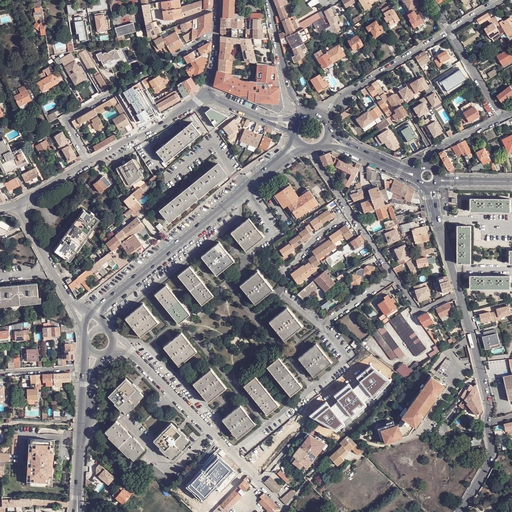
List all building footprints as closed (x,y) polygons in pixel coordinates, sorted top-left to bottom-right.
[(181,7),(179,0),(173,0),(162,2),(162,6),(163,10),(163,11),(181,8),(181,7)] [(212,0),(204,0),(204,9),(213,7),(213,1),(212,0)] [(234,0),(224,0),(224,18),(232,18),(233,18),(234,14),(234,0)] [(282,21),(288,18),(283,5),(287,4),(287,3),(285,0),(274,0),(280,16),(282,21)] [(371,6),(370,5),(368,1),(367,0),(358,0),(359,2),(365,10),(371,6)] [(419,3),(417,0),(410,0),(406,3),(410,9),(411,8),(413,11),(414,11),(420,7),(418,4),(419,3)] [(202,10),(202,1),(184,6),(186,16),(202,10)] [(142,5),(146,25),(150,24),(153,23),(153,11),(154,8),(160,7),(161,10),(163,10),(162,6),(162,2),(159,2),(154,3),(149,4),(142,5)] [(68,15),(71,14),(76,14),(74,4),(67,5),(68,15)] [(390,5),(382,10),(385,17),(388,22),(389,21),(391,24),(395,22),(396,23),(400,21),(390,5)] [(182,17),(181,8),(163,11),(164,20),(182,18),(182,17)] [(333,17),(329,8),(324,11),(326,15),(328,20),(330,25),(333,23),(335,22),(333,17)] [(413,11),(408,14),(411,19),(417,16),(414,11),(413,11)] [(212,20),(212,12),(203,15),(186,22),(180,24),(182,30),(184,29),(193,27),(193,26),(198,26),(198,37),(212,29),(212,20)] [(351,16),(355,23),(361,18),(358,12),(351,16)] [(95,14),(98,31),(110,29),(108,16),(104,17),(104,13),(95,14)] [(319,13),(310,18),(313,23),(322,18),(319,13)] [(488,13),(477,19),(480,24),(489,18),(490,17),(488,13)] [(418,14),(417,16),(411,19),(409,20),(414,27),(417,25),(422,22),(423,22),(418,14)] [(282,21),(283,24),(286,33),(288,37),(294,33),(301,30),(304,28),(313,23),(310,18),(299,24),(295,15),(288,18),(282,21)] [(313,23),(320,33),(324,30),(331,26),(330,25),(328,20),(326,15),(322,18),(313,23)] [(226,27),(232,28),(232,18),(224,18),(221,17),(221,22),(221,27),(226,27)] [(511,19),(511,17),(504,21),(503,20),(500,22),(508,37),(511,34),(511,19)] [(243,28),(243,18),(233,18),(232,18),(232,28),(239,28),(243,28)] [(261,18),(253,18),(253,29),(262,29),(262,24),(261,24),(261,18)] [(45,33),(44,22),(41,22),(40,24),(37,21),(34,25),(39,29),(41,27),(42,30),(43,29),(43,33),(45,33)] [(383,32),(380,26),(376,21),(366,27),(369,31),(370,30),(373,35),(374,36),(376,37),(377,36),(379,35),(383,32)] [(115,28),(118,37),(122,36),(136,32),(133,23),(115,28)] [(334,33),(336,37),(338,36),(338,35),(337,32),(334,27),(333,23),(330,25),(331,26),(332,28),(334,33)] [(494,23),(492,24),(485,29),(491,37),(499,32),(495,25),(494,23)] [(151,29),(147,31),(148,37),(151,35),(159,32),(160,32),(161,32),(159,26),(158,27),(155,28),(151,29)] [(329,31),(332,28),(331,26),(324,30),(320,33),(321,36),(329,31)] [(254,34),(252,34),(252,38),(263,39),(264,30),(255,29),(254,34)] [(182,46),(184,45),(176,31),(175,30),(169,34),(178,49),(180,47),(182,46)] [(187,43),(192,40),(193,30),(186,34),(183,36),(187,43)] [(293,50),(300,46),(304,43),(306,42),(301,30),(294,33),(288,37),(280,39),(282,44),(285,43),(290,41),(293,50)] [(163,48),(167,55),(171,53),(167,45),(162,37),(159,32),(151,35),(154,42),(156,45),(153,46),(158,54),(162,51),(161,49),(163,48)] [(501,35),(499,32),(491,37),(493,41),(501,35)] [(169,34),(162,37),(167,45),(173,42),(169,34)] [(220,41),(220,42),(231,43),(229,60),(233,60),(235,61),(238,61),(239,61),(241,61),(246,62),(251,62),(254,63),(256,63),(251,39),(247,38),(246,38),(243,38),(239,38),(232,37),(231,37),(222,36),(221,36),(220,39),(220,41)] [(357,36),(352,39),(349,41),(354,49),(357,47),(357,48),(362,45),(357,36)] [(499,47),(500,50),(507,45),(502,36),(500,37),(504,44),(499,47)] [(208,51),(211,50),(211,45),(211,41),(198,48),(200,51),(197,53),(199,57),(202,55),(208,51)] [(171,53),(177,49),(173,42),(167,45),(171,53)] [(220,51),(219,59),(221,59),(229,60),(231,43),(220,42),(220,44),(220,48),(220,51)] [(300,46),(305,56),(308,54),(309,53),(304,43),(300,46)] [(331,50),(327,53),(333,62),(345,55),(343,52),(341,48),(339,45),(336,47),(335,48),(331,50)] [(298,61),(301,59),(305,56),(300,46),(293,50),(296,56),(298,61)] [(126,57),(122,50),(122,48),(116,51),(115,49),(109,51),(107,52),(105,52),(104,53),(103,54),(101,52),(96,54),(99,60),(101,60),(104,66),(106,65),(108,70),(112,68),(114,73),(121,70),(120,68),(117,62),(126,57)] [(511,60),(511,53),(509,49),(499,55),(501,59),(499,60),(501,63),(503,66),(511,60)] [(315,54),(317,59),(323,68),(324,68),(327,66),(333,62),(327,53),(324,55),(321,50),(315,54)] [(437,56),(438,57),(442,62),(444,61),(450,58),(446,51),(442,53),(441,54),(437,56)] [(85,63),(91,60),(86,52),(80,55),(83,59),(85,63)] [(196,59),(192,52),(184,57),(186,59),(188,63),(191,62),(196,59)] [(428,57),(425,52),(420,54),(415,57),(419,63),(428,57)] [(60,60),(61,63),(62,62),(65,67),(75,61),(71,53),(60,60)] [(207,63),(202,55),(199,57),(196,59),(191,62),(193,66),(187,70),(190,75),(194,73),(195,75),(204,70),(201,66),(207,63)] [(429,60),(428,57),(419,63),(419,64),(420,66),(426,62),(429,60)] [(438,67),(443,65),(442,62),(438,57),(434,60),(438,67)] [(221,59),(220,71),(229,73),(232,73),(233,60),(229,60),(221,59)] [(94,65),(91,60),(85,63),(88,68),(94,65)] [(75,61),(65,67),(67,71),(78,65),(77,64),(75,61)] [(260,63),(257,63),(256,78),(257,78),(256,81),(249,80),(249,82),(249,90),(248,98),(278,111),(283,108),(282,100),(278,79),(277,74),(277,72),(276,65),(273,65),(269,65),(268,64),(260,63)] [(67,71),(73,80),(83,74),(80,70),(78,65),(67,71)] [(37,83),(43,92),(59,82),(53,73),(50,66),(43,71),(44,72),(39,75),(42,80),(37,83)] [(459,69),(458,67),(439,79),(447,93),(467,81),(465,79),(466,79),(460,69),(459,69)] [(107,90),(108,89),(96,69),(94,70),(95,72),(93,72),(103,89),(105,87),(107,90)] [(220,71),(219,70),(217,76),(215,83),(248,98),(249,90),(249,82),(249,80),(249,79),(249,76),(250,76),(234,74),(232,73),(229,73),(220,71)] [(491,78),(497,74),(494,70),(488,73),(491,78)] [(58,71),(54,73),(59,82),(63,80),(58,71)] [(83,74),(73,80),(75,85),(86,79),(83,74)] [(318,92),(329,86),(323,76),(321,77),(319,74),(311,80),(318,92)] [(148,77),(142,81),(147,90),(153,86),(156,92),(165,87),(161,81),(162,80),(160,75),(150,81),(148,77)] [(183,82),(177,85),(180,91),(184,97),(190,94),(196,90),(197,87),(191,77),(183,82)] [(423,77),(418,79),(424,89),(425,90),(432,86),(431,84),(428,86),(423,77)] [(418,79),(411,84),(414,89),(411,91),(414,96),(424,89),(418,79)] [(447,93),(439,79),(435,81),(444,95),(447,93)] [(142,81),(115,96),(131,123),(149,113),(148,112),(157,106),(156,105),(153,99),(147,90),(142,81)] [(376,81),(371,84),(372,85),(375,90),(380,87),(376,81)] [(93,93),(99,90),(96,83),(90,86),(93,93)] [(511,97),(511,95),(511,84),(510,86),(507,88),(504,90),(497,96),(502,103),(508,99),(511,97)] [(378,93),(376,90),(375,90),(372,85),(369,87),(367,89),(373,96),(378,93)] [(408,86),(399,91),(404,100),(409,97),(410,99),(414,97),(414,96),(411,91),(408,86)] [(380,87),(375,90),(376,90),(378,93),(380,97),(382,99),(384,102),(388,100),(389,103),(397,98),(395,94),(394,93),(387,97),(380,87)] [(434,92),(436,91),(435,89),(434,89),(433,90),(427,93),(424,96),(425,97),(426,100),(428,99),(427,97),(434,92)] [(19,106),(27,102),(31,100),(26,90),(21,93),(15,96),(19,106)] [(156,105),(157,106),(158,108),(160,111),(181,99),(180,99),(184,97),(180,91),(156,105)] [(428,99),(433,107),(440,102),(434,92),(427,97),(428,99)] [(399,101),(400,103),(403,102),(398,93),(395,94),(397,98),(398,100),(399,101)] [(119,104),(114,97),(113,97),(94,109),(96,112),(105,107),(106,109),(113,105),(114,107),(115,106),(119,104)] [(421,104),(413,109),(419,117),(429,111),(425,104),(428,102),(426,100),(425,97),(419,101),(421,104)] [(389,103),(394,110),(402,106),(400,103),(399,101),(398,100),(397,98),(389,103)] [(382,108),(386,105),(384,102),(382,99),(380,100),(379,101),(378,102),(382,108)] [(488,113),(491,117),(494,115),(492,111),(487,104),(486,102),(483,104),(484,106),(488,113)] [(124,112),(119,104),(115,106),(120,114),(124,112)] [(461,110),(463,113),(464,113),(472,107),(474,107),(472,104),(461,110)] [(356,107),(355,105),(341,115),(342,121),(352,114),(350,111),(356,107)] [(387,115),(388,116),(391,114),(392,113),(386,105),(382,108),(387,115)] [(374,119),(381,115),(383,114),(377,106),(372,109),(369,111),(374,119)] [(393,114),(392,115),(396,120),(400,118),(398,114),(405,110),(404,109),(402,106),(394,110),(395,112),(392,114),(393,114)] [(464,113),(463,113),(467,118),(469,122),(479,116),(474,107),(472,107),(464,113)] [(216,127),(228,117),(210,108),(205,112),(216,127)] [(96,112),(94,109),(72,121),(76,129),(82,125),(81,123),(86,120),(90,118),(93,121),(90,123),(88,125),(90,129),(93,127),(95,128),(98,129),(104,126),(98,115),(96,112)] [(368,110),(367,109),(363,111),(365,113),(362,114),(356,118),(362,127),(374,119),(369,111),(368,110)] [(47,114),(45,115),(49,124),(58,118),(55,112),(48,116),(47,114)] [(124,135),(128,132),(125,126),(129,124),(123,113),(113,119),(119,130),(120,129),(124,135)] [(237,123),(234,119),(230,122),(223,128),(230,136),(228,137),(230,140),(234,138),(238,128),(235,124),(237,123)] [(427,119),(422,122),(425,127),(427,126),(430,131),(434,137),(442,132),(440,129),(435,121),(431,124),(427,119)] [(197,129),(196,127),(191,122),(175,135),(185,146),(201,133),(197,129)] [(389,128),(386,122),(380,126),(381,129),(382,133),(378,135),(383,144),(384,143),(387,147),(393,150),(399,147),(388,129),(389,128)] [(133,130),(133,129),(130,123),(129,124),(125,126),(128,132),(133,130)] [(417,136),(410,124),(399,130),(407,142),(417,136)] [(240,140),(248,144),(253,132),(245,128),(240,140)] [(69,160),(77,156),(70,144),(62,131),(53,136),(61,149),(62,148),(67,157),(69,160)] [(253,132),(248,144),(256,148),(261,136),(253,132)] [(166,163),(185,146),(175,135),(156,151),(160,156),(166,163)] [(264,136),(259,147),(266,150),(267,149),(271,139),(264,136)] [(96,151),(113,141),(111,137),(94,147),(96,151)] [(506,144),(504,140),(503,138),(502,139),(500,140),(507,154),(509,153),(505,145),(506,144)] [(10,150),(7,144),(4,139),(0,140),(0,159),(6,171),(13,168),(13,167),(17,165),(27,160),(22,150),(18,152),(17,150),(15,147),(11,149),(10,150)] [(46,140),(45,141),(39,144),(36,146),(41,154),(51,149),(46,140)] [(471,153),(465,141),(458,144),(459,147),(463,154),(464,157),(471,153)] [(476,152),(481,161),(489,157),(485,149),(484,148),(476,152)] [(449,170),(453,168),(454,168),(448,156),(447,156),(444,151),(443,152),(439,153),(444,162),(447,168),(449,170)] [(320,157),(322,161),(323,165),(333,162),(329,153),(326,154),(320,156),(320,157)] [(116,168),(127,188),(144,178),(142,173),(143,172),(143,171),(143,168),(135,157),(132,159),(131,159),(129,160),(128,162),(128,164),(126,164),(124,165),(124,166),(122,165),(120,166),(116,168)] [(355,167),(335,158),(333,164),(336,166),(336,167),(352,174),(348,180),(346,185),(350,187),(359,169),(355,167)] [(160,210),(169,221),(172,219),(171,218),(180,211),(181,212),(187,207),(186,206),(195,199),(195,200),(201,195),(200,195),(209,188),(210,188),(215,184),(215,183),(223,176),(224,177),(227,174),(218,163),(160,210)] [(375,181),(376,181),(378,172),(366,166),(367,179),(370,180),(375,181)] [(33,168),(21,174),(26,182),(37,177),(33,168)] [(394,179),(380,173),(383,182),(384,184),(386,190),(388,189),(389,190),(394,179)] [(157,174),(154,176),(141,187),(143,189),(148,185),(150,183),(159,176),(157,174)] [(104,175),(102,177),(109,186),(111,184),(104,175)] [(4,183),(6,185),(8,191),(19,185),(15,177),(4,183)] [(109,186),(102,177),(93,184),(100,192),(109,186)] [(408,185),(394,179),(389,190),(404,196),(405,195),(408,185)] [(357,192),(362,190),(360,185),(360,182),(354,185),(355,187),(352,188),(354,192),(356,191),(357,192)] [(386,190),(384,184),(378,186),(385,205),(391,203),(389,198),(386,190)] [(282,190),(274,195),(279,202),(283,208),(287,205),(292,212),(296,218),(309,208),(317,203),(309,190),(302,195),(298,198),(289,185),(282,190)] [(417,189),(408,185),(405,195),(413,198),(420,199),(417,189)] [(385,205),(378,186),(377,187),(373,188),(363,192),(365,197),(366,201),(371,199),(375,209),(385,205)] [(143,189),(141,187),(132,194),(137,200),(145,192),(143,189)] [(404,196),(389,190),(388,189),(386,190),(389,198),(391,198),(391,197),(403,201),(404,199),(410,201),(420,203),(422,202),(420,199),(413,198),(405,195),(404,196)] [(355,201),(365,197),(363,192),(362,190),(357,192),(351,194),(355,201)] [(128,197),(124,192),(118,197),(122,202),(124,200),(128,197)] [(137,200),(132,194),(131,195),(128,197),(124,200),(130,207),(137,200)] [(471,198),(471,211),(511,211),(511,199),(501,198),(480,198),(471,198)] [(366,212),(375,209),(371,199),(366,201),(360,203),(364,213),(366,212)] [(389,217),(385,205),(375,209),(366,212),(367,214),(375,211),(378,220),(379,220),(389,217)] [(395,216),(391,205),(387,206),(392,219),(393,219),(396,225),(398,224),(397,220),(396,219),(395,216)] [(114,222),(126,212),(123,209),(108,221),(110,225),(114,222)] [(289,243),(279,250),(283,257),(294,249),(293,248),(311,236),(309,232),(314,229),(315,230),(322,225),(322,224),(332,217),(334,219),(337,217),(333,212),(330,214),(327,210),(309,222),(310,223),(305,226),(306,228),(298,233),(299,234),(288,241),(289,243)] [(92,216),(86,212),(55,251),(68,262),(70,263),(101,224),(99,222),(95,219),(96,217),(93,214),(92,216)] [(106,242),(112,250),(121,243),(129,253),(142,244),(134,234),(145,226),(137,216),(113,237),(109,240),(106,242)] [(246,251),(264,237),(249,218),(231,233),(246,251)] [(394,225),(392,219),(383,223),(386,229),(394,225)] [(414,221),(398,225),(399,228),(400,230),(401,232),(411,230),(410,226),(417,223),(417,222),(415,222),(414,221)] [(118,227),(114,222),(110,225),(99,234),(103,239),(106,236),(107,237),(118,227)] [(303,265),(289,274),(297,284),(310,275),(309,274),(315,270),(314,267),(319,263),(317,260),(336,247),(333,244),(344,237),(346,240),(352,235),(345,225),(328,236),(330,238),(326,241),(325,238),(319,242),(321,245),(317,247),(316,244),(313,246),(314,249),(311,251),(311,252),(309,254),(310,256),(304,261),(307,264),(304,266),(303,265)] [(386,229),(387,232),(385,233),(387,240),(389,244),(399,239),(394,225),(386,229)] [(471,225),(458,226),(458,263),(471,263),(471,225)] [(419,228),(411,230),(415,244),(417,243),(419,252),(415,253),(416,255),(417,256),(426,254),(429,254),(428,249),(425,250),(423,242),(429,240),(426,226),(419,228)] [(366,241),(361,234),(358,237),(350,242),(353,247),(355,249),(362,244),(362,243),(366,241)] [(217,275),(235,261),(219,242),(201,256),(217,275)] [(350,249),(346,245),(329,256),(331,259),(332,261),(350,249)] [(404,245),(394,250),(400,261),(398,261),(400,265),(401,264),(406,262),(410,260),(411,259),(412,259),(411,258),(404,245)] [(99,260),(103,266),(104,265),(103,264),(107,261),(112,257),(109,253),(101,258),(99,260)] [(428,265),(426,254),(417,256),(413,258),(412,259),(411,259),(410,260),(406,262),(410,271),(418,267),(428,265)] [(112,257),(107,261),(112,267),(117,263),(112,257)] [(99,260),(89,268),(92,272),(97,269),(103,276),(108,272),(103,266),(99,260)] [(400,265),(393,269),(395,273),(403,268),(401,264),(400,265)] [(190,289),(202,280),(193,269),(190,266),(178,275),(190,289)] [(372,276),(374,267),(368,266),(366,267),(366,270),(362,269),(361,272),(359,271),(358,276),(353,275),(352,283),(360,285),(361,279),(366,279),(367,275),(372,276)] [(88,269),(79,276),(82,280),(84,279),(91,273),(92,272),(89,268),(88,269)] [(255,304),(273,290),(258,271),(240,286),(255,304)] [(334,282),(327,274),(324,271),(315,278),(314,279),(318,284),(324,291),(334,282)] [(511,288),(511,276),(471,275),(471,288),(511,288)] [(69,285),(71,289),(75,286),(79,283),(81,281),(82,280),(79,276),(77,278),(73,281),(69,285)] [(452,290),(447,276),(439,278),(438,278),(439,282),(440,286),(442,293),(450,290),(452,290)] [(84,279),(82,280),(89,289),(91,288),(84,279)] [(81,281),(88,290),(89,289),(82,280),(81,281)] [(211,291),(202,280),(190,289),(202,304),(214,295),(213,295),(211,291)] [(426,282),(414,286),(418,299),(430,295),(427,286),(426,282)] [(315,289),(309,283),(296,294),(302,299),(315,289)] [(0,287),(1,301),(1,304),(39,301),(38,298),(38,284),(0,287)] [(167,309),(178,299),(166,284),(155,294),(158,298),(167,309)] [(395,307),(393,303),(390,298),(387,294),(383,297),(385,299),(378,304),(384,313),(378,317),(383,325),(389,320),(387,317),(385,314),(395,308),(395,307)] [(1,304),(1,301),(0,301),(0,306),(41,303),(41,298),(38,298),(39,301),(1,304)] [(190,314),(178,299),(167,309),(176,320),(178,323),(178,324),(190,314)] [(454,312),(449,302),(436,308),(441,318),(454,312)] [(140,337),(158,322),(143,303),(125,318),(140,337)] [(498,311),(495,312),(497,321),(501,320),(500,317),(511,314),(511,313),(510,306),(498,309),(498,311)] [(284,341),(302,326),(287,308),(269,322),(284,341)] [(397,310),(395,308),(385,314),(387,317),(397,310)] [(428,312),(417,317),(424,326),(427,325),(434,322),(428,312)] [(497,321),(495,312),(491,313),(491,312),(481,314),(483,322),(492,320),(493,321),(497,321)] [(426,349),(401,314),(390,321),(416,357),(426,349)] [(442,321),(449,334),(452,333),(446,321),(445,322),(444,320),(442,321)] [(0,335),(0,339),(1,341),(10,341),(10,338),(13,338),(13,333),(12,328),(12,326),(12,324),(3,326),(4,330),(0,330),(0,333),(0,335)] [(68,326),(61,324),(61,333),(75,332),(74,327),(68,326)] [(52,335),(60,334),(60,326),(56,326),(51,327),(52,335)] [(372,334),(392,361),(397,357),(399,359),(404,356),(383,326),(372,334)] [(43,327),(44,335),(52,335),(51,327),(49,327),(43,327)] [(426,330),(434,342),(437,340),(429,328),(426,330)] [(500,343),(497,329),(484,332),(485,336),(483,336),(486,349),(491,348),(490,345),(500,343)] [(14,333),(13,333),(13,338),(13,340),(16,340),(24,339),(29,339),(29,330),(15,331),(14,332),(14,333)] [(179,366),(197,351),(182,332),(163,347),(179,366)] [(314,377),(331,363),(316,344),(299,358),(314,377)] [(76,351),(76,346),(74,346),(74,350),(66,351),(65,351),(65,359),(74,359),(74,357),(75,357),(76,351)] [(431,358),(438,354),(437,353),(440,351),(436,346),(433,348),(435,350),(429,354),(431,358)] [(38,348),(27,349),(27,353),(27,360),(38,359),(38,348)] [(302,387),(278,358),(272,363),(267,367),(290,396),(302,387)] [(418,367),(420,366),(416,362),(410,368),(413,371),(412,372),(413,373),(418,367)] [(406,379),(413,373),(412,372),(403,364),(397,370),(406,379)] [(208,402),(226,388),(211,368),(193,383),(208,402)] [(71,373),(52,374),(52,379),(52,381),(54,381),(54,382),(57,387),(62,386),(62,381),(69,381),(69,383),(71,383),(71,382),(71,381),(71,373)] [(36,387),(35,374),(33,375),(31,375),(25,375),(26,379),(32,378),(32,386),(32,387),(36,387)] [(279,405),(255,376),(244,385),(267,415),(279,405)] [(414,427),(416,428),(445,386),(439,382),(440,381),(433,377),(427,386),(425,385),(423,389),(424,390),(418,399),(412,407),(411,406),(408,409),(410,411),(404,419),(406,421),(402,426),(399,427),(398,425),(395,427),(394,424),(387,427),(388,429),(381,431),(386,445),(403,439),(403,437),(409,435),(414,427)] [(108,396),(115,403),(123,410),(126,413),(131,409),(132,409),(140,401),(139,400),(144,396),(140,392),(141,391),(134,384),(133,385),(126,378),(120,384),(114,390),(108,396)] [(477,415),(484,410),(477,384),(475,385),(475,386),(472,384),(469,388),(464,386),(459,394),(465,400),(460,406),(465,410),(469,406),(477,415)] [(35,399),(39,399),(38,388),(37,388),(28,389),(28,399),(35,399)] [(255,424),(240,405),(222,419),(237,438),(255,424)] [(120,425),(116,421),(105,432),(109,436),(108,437),(129,458),(130,457),(134,461),(145,450),(141,446),(141,445),(134,437),(133,438),(128,433),(128,432),(121,424),(120,425)] [(441,421),(432,433),(442,440),(451,428),(449,426),(441,421)] [(154,441),(161,447),(160,448),(167,455),(168,455),(171,458),(176,454),(177,454),(185,446),(184,445),(189,440),(185,437),(186,436),(179,429),(178,430),(171,423),(165,429),(159,434),(160,435),(154,441)] [(475,440),(471,441),(472,446),(482,443),(479,433),(480,429),(480,427),(473,425),(471,432),(474,435),(475,440)] [(10,452),(11,433),(6,433),(6,438),(7,438),(6,442),(5,443),(0,447),(0,451),(8,452),(10,452)] [(18,433),(11,433),(10,452),(8,452),(8,454),(10,454),(17,454),(18,433)] [(310,435),(301,445),(308,450),(316,456),(326,444),(310,435)] [(347,436),(345,439),(354,447),(356,445),(350,439),(348,437),(347,436)] [(56,440),(30,439),(27,484),(53,485),(56,440)] [(345,439),(340,444),(342,446),(342,445),(349,452),(352,449),(354,447),(345,439)] [(215,442),(212,446),(210,448),(216,454),(221,449),(215,442)] [(308,450),(301,445),(293,456),(294,457),(291,460),(291,461),(296,465),(297,465),(302,469),(304,466),(307,468),(312,462),(313,461),(316,456),(308,450)] [(342,445),(342,446),(337,450),(343,457),(349,452),(342,445)] [(356,445),(354,447),(352,449),(358,455),(361,452),(362,451),(356,445)] [(216,454),(210,448),(197,462),(203,468),(216,454)] [(343,457),(337,450),(330,457),(338,465),(345,459),(343,457)] [(0,451),(0,460),(0,461),(5,461),(7,461),(8,454),(8,452),(0,451)] [(108,484),(114,477),(99,464),(96,467),(96,473),(108,484)] [(150,471),(167,486),(172,481),(154,465),(149,470),(150,471)] [(285,475),(281,478),(286,483),(289,480),(285,475)] [(270,476),(263,483),(269,488),(275,482),(270,476)] [(249,485),(244,480),(239,485),(244,490),(249,485)] [(275,482),(269,488),(275,494),(283,487),(280,484),(278,485),(275,482)] [(170,490),(174,493),(180,486),(177,483),(170,490)] [(135,490),(128,484),(124,488),(123,490),(130,497),(135,490)] [(116,498),(124,488),(121,485),(113,495),(116,498)] [(244,490),(239,485),(235,490),(240,495),(241,494),(244,490)] [(126,500),(127,501),(130,497),(123,490),(124,488),(116,498),(123,503),(126,500)] [(286,504),(297,492),(293,489),(281,499),(286,504)] [(226,511),(227,511),(243,495),(241,494),(240,495),(235,490),(233,492),(231,494),(220,505),(213,511),(226,511)] [(280,511),(281,511),(282,510),(267,495),(263,499),(260,502),(268,511),(267,511),(280,511)] [(21,499),(16,500),(16,506),(19,506),(33,505),(33,503),(33,498),(21,498),(21,499)]
